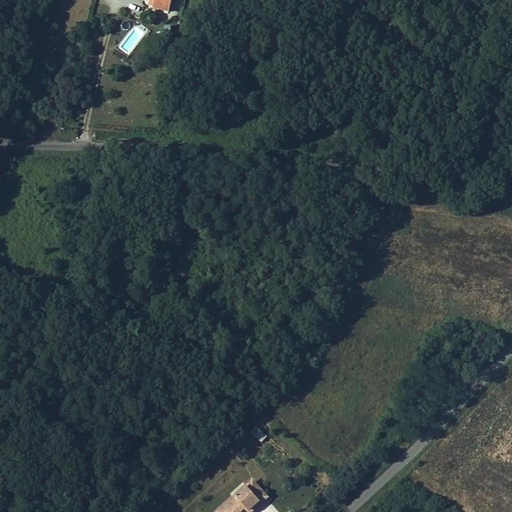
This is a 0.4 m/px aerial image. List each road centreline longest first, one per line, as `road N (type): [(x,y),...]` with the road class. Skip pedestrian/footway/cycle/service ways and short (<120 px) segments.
road 1 (residential): [(0,143),(243,154),(511,196)]
road 2 (residential): [(341,511),(511,343)]
